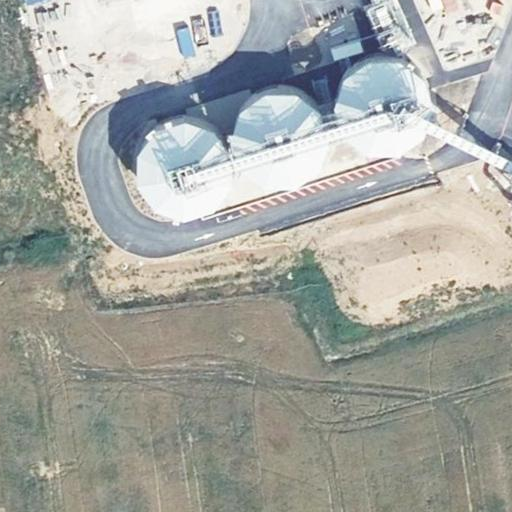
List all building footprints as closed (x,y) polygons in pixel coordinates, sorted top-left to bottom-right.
[(457,8),(454,0),(428,0),(431,14),(457,8)] [(194,53),(189,27),(177,30),(182,56),(194,53)] [(340,129),(350,142),(363,150),(379,154),(393,153),(407,147),(418,137),(425,125),(428,111),(427,96),(421,83),(411,72),(399,65),(384,62),(368,63),(354,71),(343,82),(336,97),(335,113),(340,129)] [(235,162),(244,175),(258,184),(273,188),(288,187),(301,181),(312,171),(320,159),(323,144),(321,130),(315,116),(306,106),(293,98),(279,95),(263,97),(248,104),(237,116),(231,131),(230,147),(235,162)] [(140,191),(149,203),(163,212),(179,216),(193,215),(206,209),(217,199),(225,187),(228,173),(227,158),(221,145),(211,134),(198,127),(184,123),(168,125),(154,133),(143,144),(136,159),(135,175),(140,191)]
